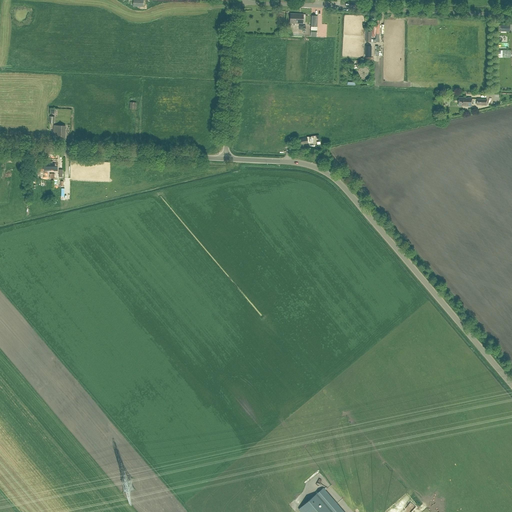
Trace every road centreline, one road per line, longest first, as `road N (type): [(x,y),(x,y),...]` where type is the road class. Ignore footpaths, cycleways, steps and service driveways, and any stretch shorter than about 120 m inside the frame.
road 1 (tertiary): [(511,386),(335,181),(304,164),(225,159)]
road 2 (unclassified): [(235,2),(511,14)]
road 3 (tertiary): [(225,159),(0,149)]
road 4 (unclassified): [(225,159),(235,2)]
